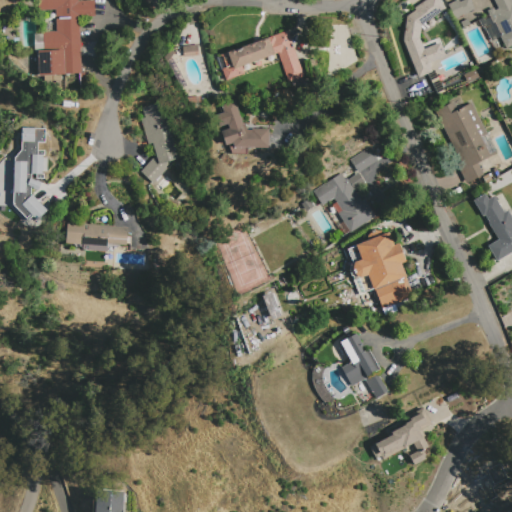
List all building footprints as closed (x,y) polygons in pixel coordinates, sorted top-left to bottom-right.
[(78,0),(78,1),(94,0),(95,18),(79,19),(81,73),(39,75),(38,50),(44,50),(43,33),(56,32),(56,17),(56,10),(38,11),(37,0),(78,0)] [(439,42),(445,57),(429,63),(432,71),(417,77),(403,41),(406,17),(415,10),(413,8),(424,0),(440,0),(445,7),(421,25),(419,38),(423,49),(439,42)] [(455,19),(448,4),(456,0),(458,0),(459,2),(463,0),(471,0),(475,9),(455,19)] [(511,0),(511,45),(505,49),(499,37),(501,36),(494,23),(493,23),(489,15),(487,11),(493,8),(494,11),(498,9),(493,0),(511,0)] [(494,23),(501,36),(499,37),(491,41),(484,27),(482,28),(478,20),(489,15),(493,23),(494,23)] [(304,77),(287,83),(277,53),(242,66),(245,74),(226,81),(221,69),(225,68),(220,55),(288,30),(304,77)] [(182,46),(198,45),(199,55),(183,57),(182,46)] [(175,52),(168,60),(163,56),(170,48),(175,52)] [(467,84),(463,77),(475,70),(479,77),(467,84)] [(200,96),(201,103),(187,104),(186,97),(200,96)] [(235,147),(232,143),(226,145),(221,132),(229,129),(228,124),(219,126),(215,115),(224,113),(221,105),(234,101),(243,125),(245,124),(247,130),(251,130),(251,129),(268,129),(268,147),(235,147)] [(472,102),(497,153),(478,162),(484,174),(465,183),(458,168),(462,167),(434,111),(453,101),(457,109),(472,102)] [(140,121),(145,120),(142,108),(162,102),(169,123),(171,123),(178,143),(175,144),(179,158),(174,159),(165,167),(167,168),(153,184),(140,172),(156,156),(152,143),(148,145),(140,121)] [(32,159),(31,192),(49,211),(37,222),(15,199),(10,199),(12,156),(16,156),(35,131),(46,140),(32,159)] [(350,160),(369,147),(378,160),(358,173),(350,160)] [(12,157),(0,156),(0,206),(3,206),(3,202),(11,202),(12,157)] [(338,213),(342,211),(333,198),(322,205),(313,191),(341,173),(345,179),(346,178),(348,180),(357,174),(362,178),(366,183),(354,190),(361,201),(365,199),(375,216),(350,232),(338,213)] [(482,178),(490,174),(493,180),(485,184),(482,178)] [(511,251),(495,261),(487,246),(498,240),(484,216),(483,217),(473,200),(484,194),(487,200),(495,195),(504,212),(508,210),(511,217),(511,251)] [(301,204),(309,198),(314,205),(306,211),(301,204)] [(108,243),(107,251),(82,249),(82,245),(66,243),(67,223),(128,227),(127,245),(108,243)] [(377,231),(384,234),(389,232),(394,245),(398,243),(405,262),(401,263),(407,277),(406,277),(413,296),(382,309),(374,290),(373,290),(367,275),(361,278),(355,275),(352,268),(354,262),(361,259),(355,245),(366,241),(369,233),(377,231)] [(273,292),(282,315),(271,319),(262,296),(273,292)] [(350,362),(339,343),(355,333),(365,351),(368,349),(379,369),(377,371),(388,391),(376,398),(365,379),(352,386),(341,367),(350,362)] [(408,456),(417,451),(412,443),(382,459),(380,456),(376,458),(370,447),(392,435),(391,433),(405,425),(404,424),(408,422),(405,417),(424,407),(432,424),(421,430),(424,436),(423,437),(428,447),(423,450),(426,455),(424,456),(426,458),(413,465),(408,456)] [(123,492),(123,503),(122,503),(121,511),(92,511),(92,499),(96,499),(96,491),(123,492)]
